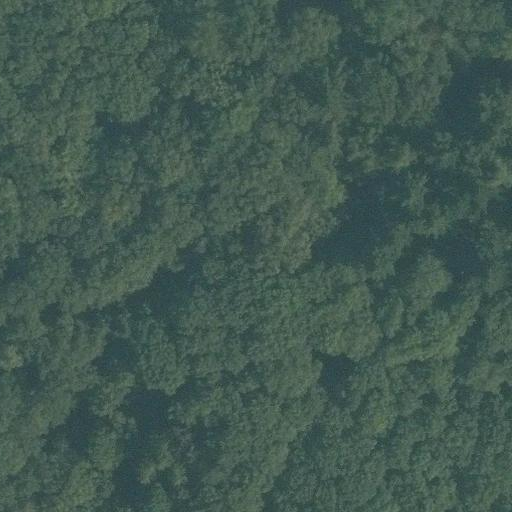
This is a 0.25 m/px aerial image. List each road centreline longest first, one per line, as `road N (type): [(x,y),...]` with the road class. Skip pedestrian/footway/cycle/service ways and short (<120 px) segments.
road 1 (track): [(128,0),(82,179),(66,329),(66,511)]
road 2 (track): [(68,0),(511,130)]
